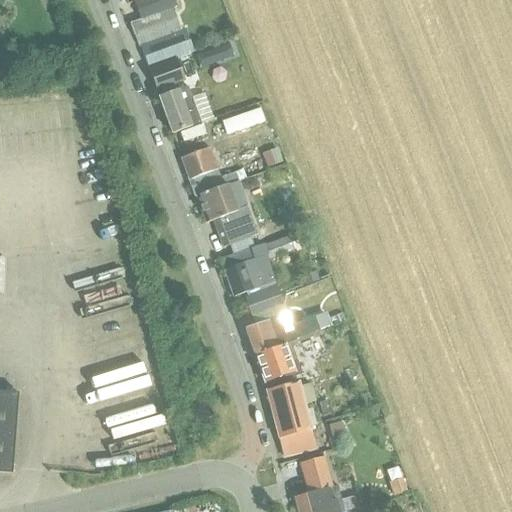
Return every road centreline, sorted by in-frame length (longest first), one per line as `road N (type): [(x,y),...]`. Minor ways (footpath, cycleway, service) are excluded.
road 1 (residential): [(242,481),(255,440),(240,385),(94,0)]
road 2 (unclassified): [(37,511),(204,474),(242,481)]
